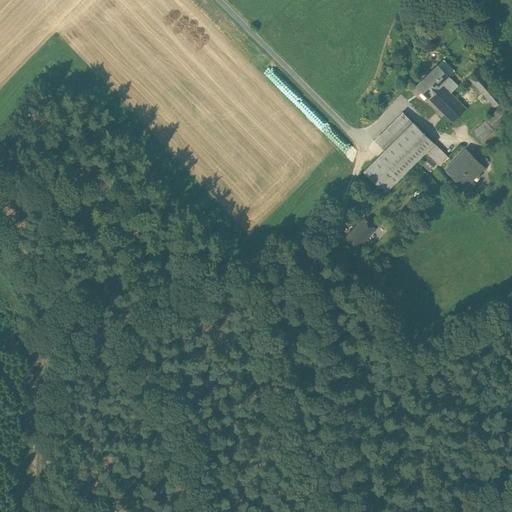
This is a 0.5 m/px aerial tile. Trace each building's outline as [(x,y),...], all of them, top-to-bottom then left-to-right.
[(438,65),(416,86),(427,97),(428,97),(442,83),(449,76),(438,65)] [(497,86),(480,68),(469,77),(486,96),(496,87),(497,86)] [(442,83),(451,92),(458,85),(449,76),(442,83)] [(451,92),(442,83),(428,97),(452,122),(466,108),(451,92)] [(496,87),(486,96),(494,106),(505,97),(496,87)] [(501,105),(473,131),(482,140),(510,114),(501,105)] [(403,112),(375,141),(384,151),(413,122),(403,112)] [(384,151),(364,172),(385,193),(426,152),(434,143),(413,122),(384,151)] [(448,157),(434,143),(426,152),(440,166),(448,157)] [(466,150),(447,170),(463,186),(483,166),(466,150)] [(428,195),(421,186),(413,194),(420,202),(428,195)] [(371,201),(362,194),(358,200),(366,207),(371,201)] [(363,218),(345,238),(358,250),(376,229),(363,218)]
